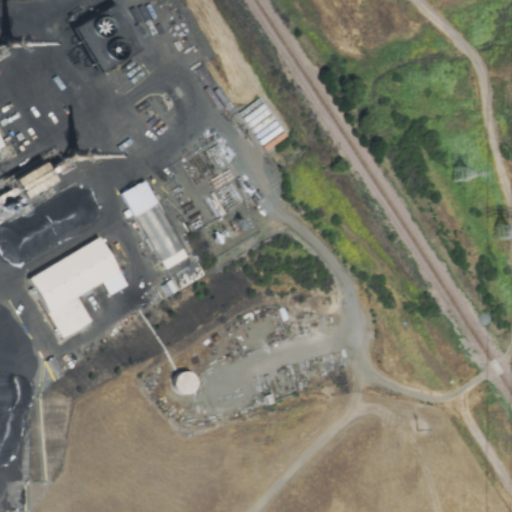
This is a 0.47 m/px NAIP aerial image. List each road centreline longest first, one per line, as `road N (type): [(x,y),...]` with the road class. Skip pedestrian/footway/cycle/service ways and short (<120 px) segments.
road 1 (residential): [(226,118),(263,201),(318,246),(354,303),(346,345),(369,380),(445,406),(482,378),(511,340)]
road 2 (residential): [(0,285),(119,208),(104,181),(226,118)]
road 3 (residential): [(511,214),(482,77),(470,54),(415,0)]
